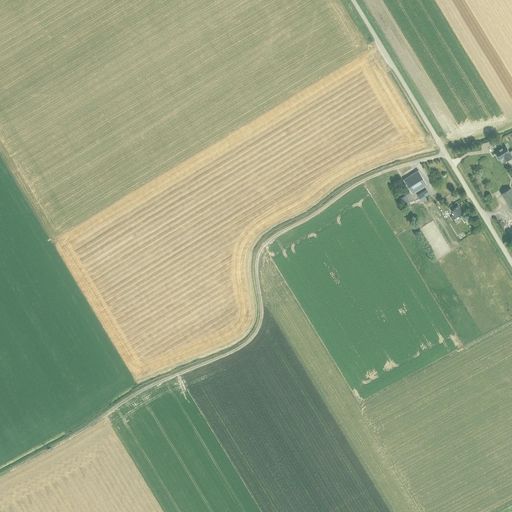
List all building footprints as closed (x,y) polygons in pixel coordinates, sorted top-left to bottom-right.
[(497,151),(496,152),(496,153),(497,155),(496,156),(498,159),(499,159),(500,159),(504,157),(507,161),(511,157),(511,150),(509,152),(505,146),(497,151)] [(412,194),(427,185),(418,171),(403,180),(412,194)] [(511,210),(511,190),(511,188),(502,194),(511,210)] [(424,195),(428,193),(427,191),(418,196),(421,201),(426,198),(424,195)] [(407,195),(401,198),(404,204),(410,201),(407,195)] [(458,206),(451,210),(454,215),(451,217),(453,220),(463,214),(458,206)]
